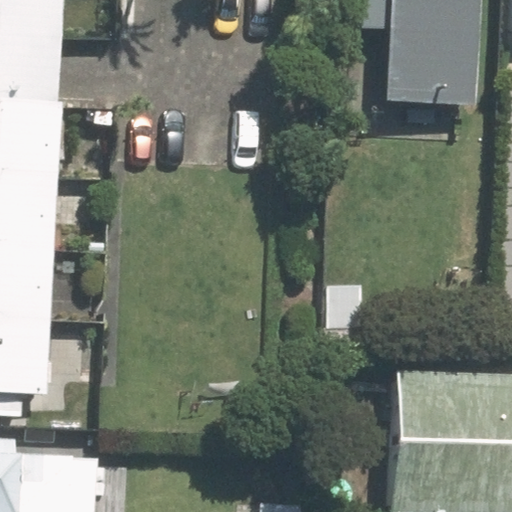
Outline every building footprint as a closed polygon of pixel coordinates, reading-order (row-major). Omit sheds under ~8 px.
[(0,0),(0,34),(42,36),(43,0),(0,0)] [(368,0),(364,101),(453,106),(457,0),(368,0)] [(511,0),(503,0),(504,6),(502,39),(511,39),(511,0)] [(0,106),(39,109),(42,36),(0,34),(0,106)] [(0,177),(35,180),(39,109),(0,106),(0,177)] [(0,246),(33,248),(35,180),(0,177),(0,246)] [(0,318),(29,320),(33,248),(0,246),(0,318)] [(353,282),(314,281),(311,347),(350,350),(353,282)] [(0,394),(26,395),(29,320),(0,318),(0,394)] [(511,511),(511,379),(374,375),(370,511),(511,511)] [(0,511),(78,511),(80,485),(0,482),(0,511)]
